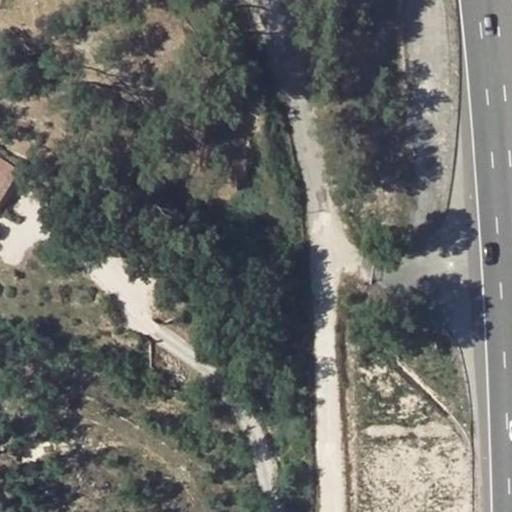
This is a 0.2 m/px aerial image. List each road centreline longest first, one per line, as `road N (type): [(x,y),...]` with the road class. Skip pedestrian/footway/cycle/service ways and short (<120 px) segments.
road 1 (residential): [(333,511),(310,130),(267,0)]
road 2 (motorway): [(486,0),(511,318)]
